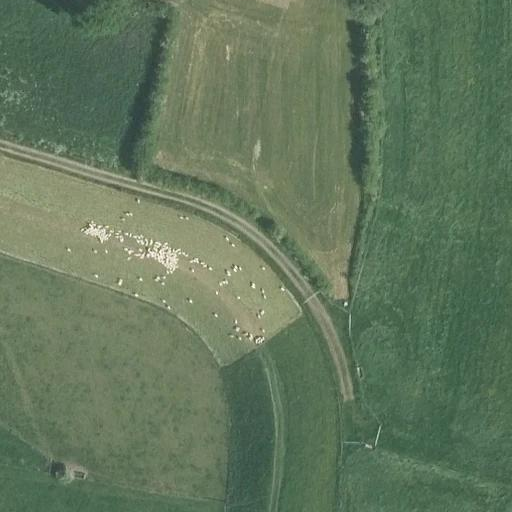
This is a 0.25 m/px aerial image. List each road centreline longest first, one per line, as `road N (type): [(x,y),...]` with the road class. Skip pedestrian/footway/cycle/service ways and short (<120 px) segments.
road 1 (track): [(511,483),(370,427),(301,281),(222,213),(0,143)]
road 2 (track): [(0,200),(196,270),(247,318),(270,357),(281,416),(271,511)]
